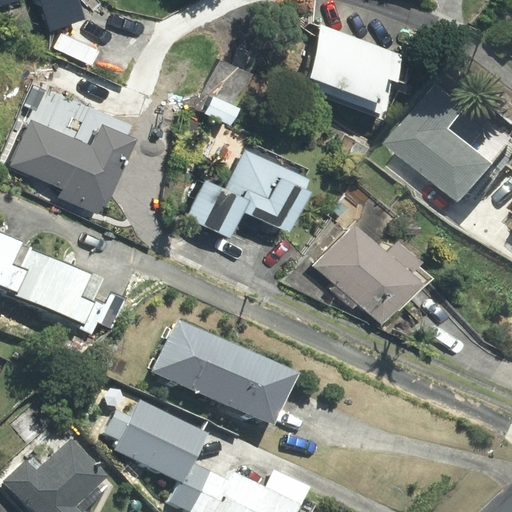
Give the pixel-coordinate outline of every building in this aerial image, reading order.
[(0,0),(0,1),(1,4),(13,0),(42,0),(51,28),(83,18),(78,0),(0,0)] [(401,56),(321,26),(310,90),(384,116),(391,78),(398,80),(401,56)] [(387,142),(459,198),(507,137),(435,80),(387,142)] [(207,92),(196,109),(223,126),(233,109),(207,92)] [(92,147),(31,120),(10,166),(63,189),(60,196),(98,214),(102,206),(107,209),(138,140),(102,123),(92,147)] [(309,180),(245,149),(226,189),(206,179),(188,217),(230,237),(243,210),(285,230),(309,180)] [(353,307),(358,302),(382,324),(397,307),(399,310),(428,278),(416,268),(420,263),(398,243),(394,246),(382,242),(379,245),(355,222),(315,265),(338,286),(335,290),(353,307)] [(0,285),(14,291),(24,269),(13,264),(23,242),(0,232),(0,285)] [(14,291),(13,294),(85,325),(94,302),(82,297),(91,275),(33,249),(24,269),(14,291)] [(216,398),(239,347),(179,319),(155,370),(216,398)] [(239,347),(216,398),(275,425),(298,374),(239,347)] [(182,480),(192,461),(203,436),(139,406),(134,418),(116,409),(104,433),(119,440),(115,448),(182,480)] [(26,463),(7,482),(36,511),(81,511),(76,506),(108,475),(72,439),(37,474),(26,463)] [(191,511),(212,511),(229,479),(192,461),(182,480),(171,502),(191,511)] [(265,486),(233,470),(229,479),(212,511),(311,511),(315,504),(303,499),(309,488),(273,470),(265,486)]
